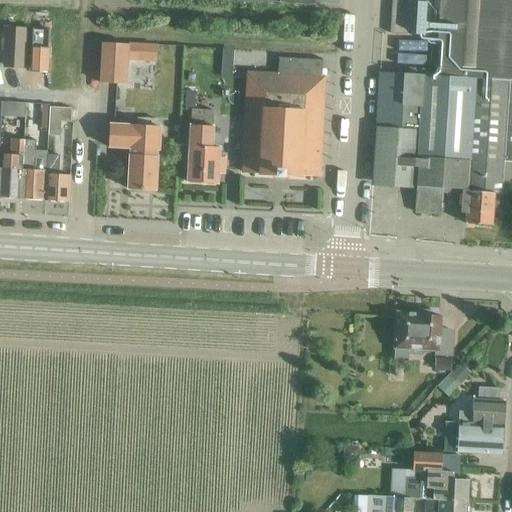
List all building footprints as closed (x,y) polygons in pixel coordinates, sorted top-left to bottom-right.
[(392,0),(390,34),(414,36),(416,0),(392,0)] [(511,0),(440,0),(436,71),(425,70),(419,156),(471,160),(470,174),(504,177),(505,161),(511,161),(511,0)] [(25,29),(3,28),(2,69),(24,70),(25,29)] [(32,30),(31,70),(49,71),(50,31),(32,30)] [(128,47),(102,45),(100,85),(126,87),(128,47)] [(237,50),(236,59),(272,61),(272,51),(237,50)] [(277,77),(247,75),(243,173),(260,174),(259,175),(302,177),(302,176),(319,176),(323,79),(321,79),(322,61),(278,59),(277,77)] [(355,96),(356,65),(346,65),(345,96),(355,96)] [(469,191),(470,174),(471,160),(419,156),(425,70),(398,69),(397,74),(379,73),(373,165),(387,165),(386,187),(412,189),(412,187),(416,187),(415,213),(437,215),(442,210),(444,189),(451,190),(451,193),(459,194),(459,190),(469,191)] [(49,105),(41,105),(40,137),(48,137),(49,105)] [(71,117),(71,108),(50,106),(49,136),(60,137),(61,117),(71,117)] [(225,170),(225,158),(220,158),(220,148),(212,147),(214,111),(192,110),(188,183),(219,185),(220,170),(225,170)] [(110,127),(109,149),(130,150),(130,157),(129,157),(128,190),(143,191),(143,192),(154,193),(154,192),(156,192),(157,158),(156,158),(157,151),(159,151),(160,133),(160,129),(110,127)] [(0,198),(21,200),(24,147),(24,141),(14,141),(13,157),(1,156),(0,164),(0,198)] [(21,200),(45,201),(47,156),(48,153),(34,152),(35,148),(24,147),(21,200)] [(47,156),(45,201),(69,203),(71,172),(60,171),(60,156),(47,156)] [(504,177),(470,174),(469,191),(469,192),(464,192),(463,213),(468,214),(467,225),(494,226),(495,212),(506,212),(507,194),(503,194),(504,177)] [(399,316),(396,361),(403,361),(404,360),(407,360),(408,353),(421,354),(421,349),(437,350),(437,355),(452,355),(453,332),(440,331),(440,318),(438,316),(438,314),(427,313),(425,316),(420,316),(420,317),(399,316)] [(451,359),(435,358),(435,371),(451,372),(451,359)] [(449,398),(472,373),(461,364),(439,388),(449,398)] [(445,452),(458,453),(501,455),(505,402),(499,402),(499,390),(479,390),(479,401),(473,401),(473,411),(460,410),(459,423),(446,422),(445,452)] [(404,498),(395,497),(395,498),(412,499),(430,500),(466,502),(468,481),(453,480),(453,473),(440,472),(441,455),(413,453),(412,471),(416,472),(415,478),(405,478),(404,498)] [(395,498),(395,497),(368,496),(367,511),(411,511),(412,499),(395,498)] [(465,511),(466,502),(438,501),(437,511),(465,511)]
